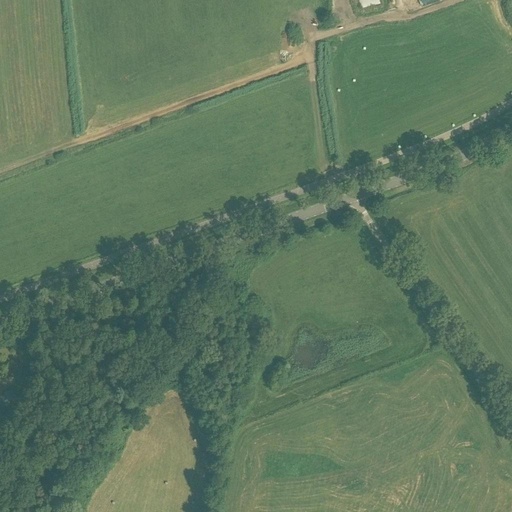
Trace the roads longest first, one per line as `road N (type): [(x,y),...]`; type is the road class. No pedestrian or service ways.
road 1 (secondary): [(353,198),(0,324)]
road 2 (unclassified): [(511,426),(353,198)]
road 3 (secondary): [(353,198),(511,132)]
